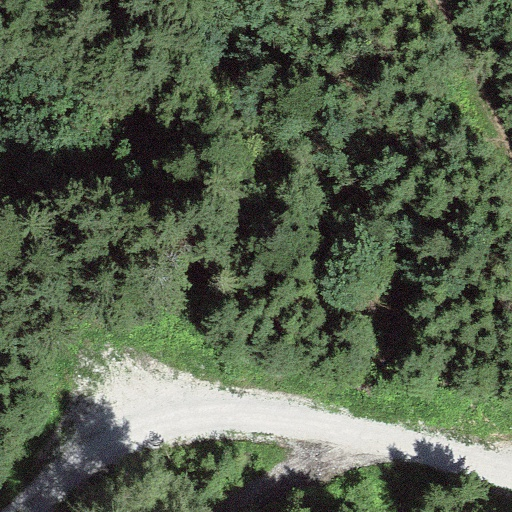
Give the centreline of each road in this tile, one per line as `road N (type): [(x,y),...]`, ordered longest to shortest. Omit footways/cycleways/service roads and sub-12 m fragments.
road 1 (track): [(374,433),(254,406),(192,412),(138,425),(71,462),(17,511)]
road 2 (track): [(511,470),(374,433)]
